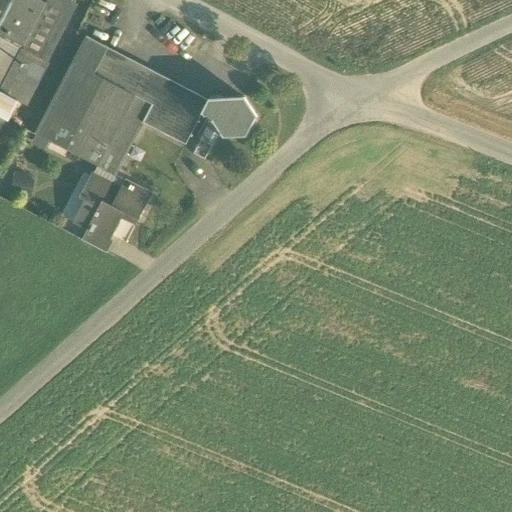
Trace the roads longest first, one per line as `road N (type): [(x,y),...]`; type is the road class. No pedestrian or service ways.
road 1 (unclassified): [(364,95),(0,416)]
road 2 (residential): [(168,0),(364,95)]
road 3 (unclassified): [(364,95),(511,24)]
road 4 (unclassified): [(511,155),(364,95)]
